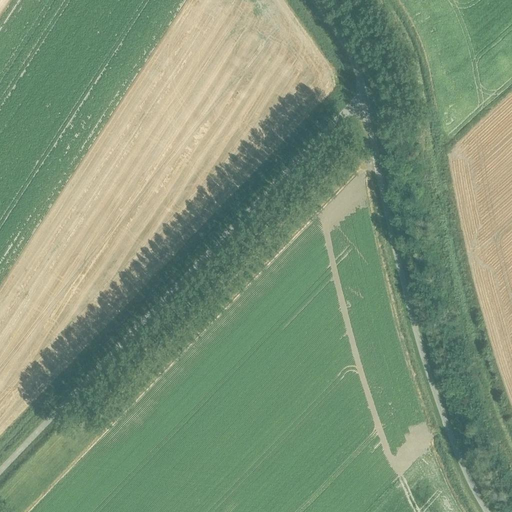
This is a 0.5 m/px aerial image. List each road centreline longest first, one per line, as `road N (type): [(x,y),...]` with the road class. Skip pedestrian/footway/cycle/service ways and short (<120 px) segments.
road 1 (unclassified): [(0,471),(346,111),(365,106)]
road 2 (unclassified): [(487,511),(434,393),(365,106)]
